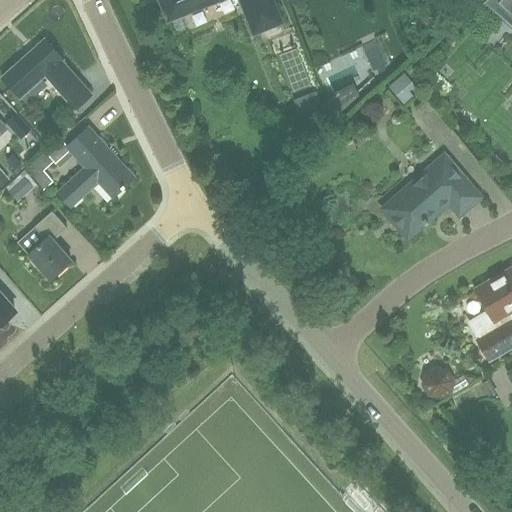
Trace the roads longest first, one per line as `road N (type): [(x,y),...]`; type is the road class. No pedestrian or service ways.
road 1 (residential): [(0,376),(193,204)]
road 2 (residential): [(511,223),(438,264),(325,355)]
road 3 (residential): [(193,204),(92,0)]
road 4 (unclassified): [(467,511),(325,355)]
road 5 (residential): [(325,355),(193,204)]
